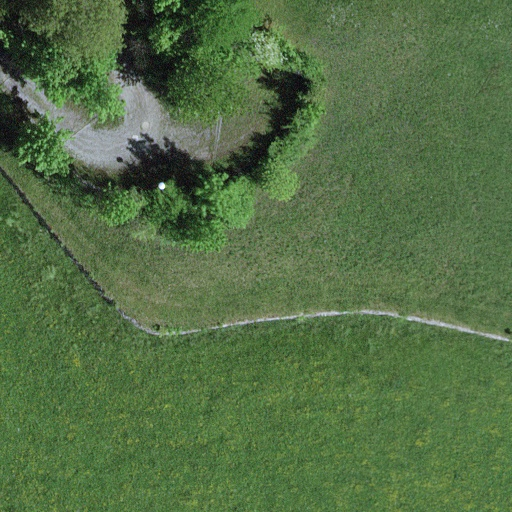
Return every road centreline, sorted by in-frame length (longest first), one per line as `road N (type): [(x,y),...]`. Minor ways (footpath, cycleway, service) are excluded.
road 1 (track): [(0,67),(86,150),(114,160),(149,150),(156,129),(95,0)]
road 2 (track): [(278,28),(250,117),(221,146),(191,158),(131,160)]
